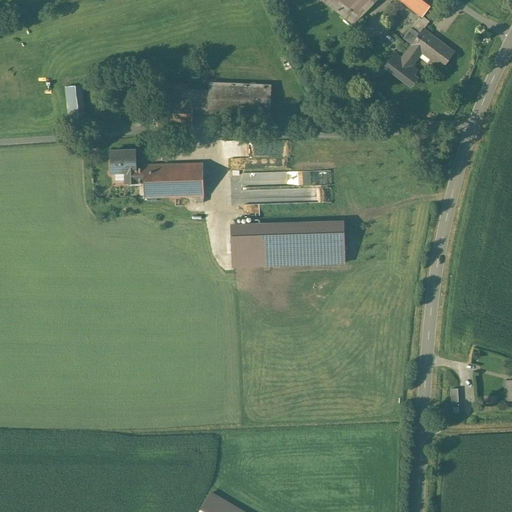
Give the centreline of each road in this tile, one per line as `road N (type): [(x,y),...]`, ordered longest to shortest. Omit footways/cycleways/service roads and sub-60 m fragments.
road 1 (tertiary): [(511,39),(473,125),(441,239),(417,511)]
road 2 (track): [(473,125),(0,141)]
